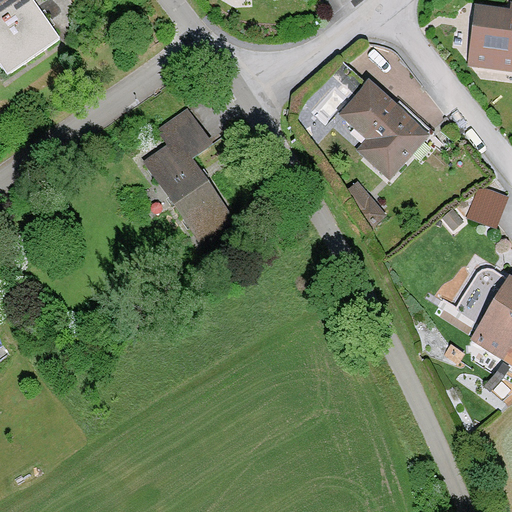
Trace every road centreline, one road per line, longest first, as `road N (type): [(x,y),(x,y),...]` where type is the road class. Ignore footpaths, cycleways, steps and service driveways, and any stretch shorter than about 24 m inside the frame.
road 1 (residential): [(235,108),(416,383)]
road 2 (residential): [(191,40),(0,175)]
road 3 (residential): [(373,0),(511,180)]
road 4 (residential): [(372,0),(235,108)]
road 5 (unclassified): [(416,383),(462,511)]
